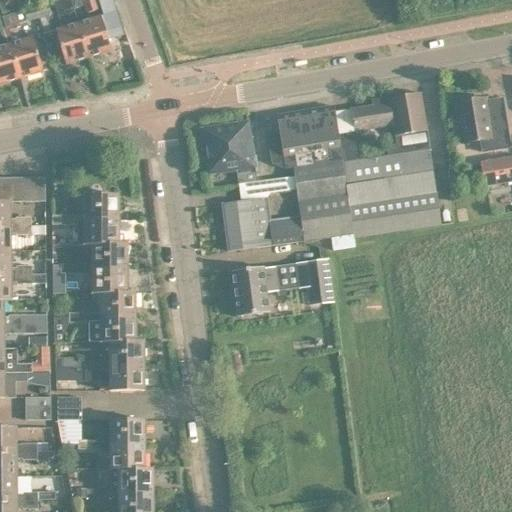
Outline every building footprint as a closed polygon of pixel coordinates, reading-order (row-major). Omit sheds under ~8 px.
[(80,4),(83,12),(95,8),(92,0),(68,0),(70,8),(80,4)] [(44,2),(21,9),(24,20),(34,18),(44,15),(48,13),(44,2)] [(21,9),(0,15),(0,17),(3,26),(24,20),(21,9)] [(34,18),(39,32),(49,28),(44,15),(34,18)] [(99,15),(76,22),(86,57),(109,50),(99,15)] [(86,57),(76,22),(53,29),(64,64),(86,57)] [(30,36),(7,43),(17,78),(41,71),(30,36)] [(0,82),(17,78),(7,43),(0,45),(0,82)] [(418,91),(386,95),(387,102),(390,124),(393,143),(383,144),(384,152),(426,146),(418,91)] [(508,147),(500,98),(484,100),(484,97),(469,100),(465,97),(459,98),(457,102),(452,102),(459,142),(478,139),(480,151),(508,147)] [(390,124),(387,102),(348,108),(348,109),(331,112),(337,146),(339,159),(340,161),(360,158),(355,130),(390,124)] [(274,114),(277,131),(264,134),(268,162),(289,159),(290,167),(339,159),(337,146),(331,112),(330,105),(274,114)] [(233,168),(233,169),(236,183),(254,181),(252,167),(253,167),(246,120),(198,127),(204,172),(233,168)] [(438,224),(426,148),(340,161),(339,159),(290,167),(291,176),(293,189),(297,215),(301,240),(350,233),(351,238),(438,224)] [(481,185),(511,180),(511,154),(478,161),(481,185)] [(60,163),(52,172),(58,179),(67,170),(60,163)] [(239,201),(220,203),(221,208),(226,250),(234,249),(240,248),(266,244),(269,244),(301,240),(297,215),(266,220),(263,198),(267,193),(293,189),(291,176),(254,181),(236,183),(237,185),(239,201)] [(8,178),(0,177),(0,201),(7,201),(9,201),(8,178)] [(19,178),(8,178),(9,201),(19,201),(19,178)] [(30,178),(19,178),(19,201),(31,201),(30,178)] [(42,178),(30,178),(31,201),(42,200),(42,178)] [(82,219),(115,219),(115,194),(81,194),(82,215),(65,215),(65,223),(82,223),(82,219)] [(0,225),(28,225),(28,217),(7,217),(7,201),(0,201),(0,225)] [(50,223),(65,223),(65,215),(50,215),(50,223)] [(90,243),(115,242),(115,219),(82,219),(82,223),(82,243),(90,243)] [(0,225),(0,249),(8,249),(7,233),(28,233),(28,225),(0,225)] [(90,268),(123,268),(123,242),(115,242),(90,243),(90,263),(73,263),(73,273),(90,273),(90,268)] [(0,249),(0,273),(28,273),(28,265),(8,265),(8,249),(0,249)] [(324,259),(301,262),(306,304),(330,301),(324,259)] [(58,273),(73,273),(73,263),(58,264),(58,273)] [(98,292),(123,291),(123,268),(90,268),(90,273),(90,292),(98,292)] [(260,268),(229,271),(234,315),(266,311),(264,291),(275,290),(272,268),(261,269),(260,268)] [(0,299),(8,299),(8,282),(28,282),(28,283),(43,283),(43,273),(28,273),(0,273),(0,299)] [(98,317),(132,317),(132,291),(123,291),(98,292),(90,292),(90,312),(82,313),(82,321),(86,321),(98,321),(98,317)] [(66,322),(82,321),(82,313),(66,313),(66,317),(66,321),(66,322)] [(0,323),(19,323),(43,323),(43,314),(0,315),(0,323)] [(66,317),(50,317),(51,341),(62,341),(62,329),(66,321),(66,317)] [(86,341),(106,341),(132,340),(132,317),(98,317),(98,321),(86,321),(86,341)] [(0,323),(0,332),(43,332),(43,323),(19,323),(0,323)] [(30,337),(30,345),(44,345),(44,337),(30,337)] [(106,341),(106,361),(91,361),(91,370),(106,370),(106,366),(140,366),(140,340),(132,340),(106,341)] [(0,372),(19,372),(33,371),(47,371),(46,347),(33,347),(33,363),(19,363),(13,363),(13,348),(0,347),(0,372)] [(74,366),(74,361),(74,356),(52,356),(52,366),(65,366),(66,366),(74,366)] [(106,366),(106,370),(91,370),(91,361),(74,361),(74,366),(74,371),(82,370),(82,380),(106,380),(107,390),(141,390),(140,366),(106,366)] [(19,372),(0,372),(0,381),(19,381),(19,379),(33,379),(33,371),(19,372)] [(54,397),(54,409),(78,408),(78,396),(54,397)] [(20,397),(21,410),(46,410),(46,397),(20,397)] [(78,408),(54,409),(54,420),(78,419),(78,408)] [(46,410),(21,410),(21,421),(46,421),(46,410)] [(107,444),(141,444),(141,419),(107,419),(107,428),(95,428),(95,439),(91,439),(91,447),(107,447),(107,444)] [(0,426),(0,452),(32,452),(53,450),(52,442),(32,444),(12,444),(12,426),(0,426)] [(75,447),(91,447),(91,439),(75,439),(75,447)] [(115,469),(149,469),(149,468),(142,468),(141,444),(107,444),(107,447),(107,469),(115,469)] [(0,452),(0,476),(12,476),(12,460),(32,460),(55,458),(53,450),(32,452),(0,452)] [(115,493),(149,493),(149,469),(115,469),(115,489),(100,489),(100,497),(115,497),(115,493)] [(0,476),(0,500),(34,500),(52,500),(52,493),(33,494),(26,494),(26,476),(12,476),(0,476)] [(83,489),(72,489),(72,497),(83,497),(83,489)] [(83,497),(100,497),(100,489),(83,489),(83,497)] [(149,511),(149,493),(115,493),(115,497),(115,511),(149,511)] [(0,511),(13,511),(13,509),(34,508),(34,500),(0,500),(0,511)]
